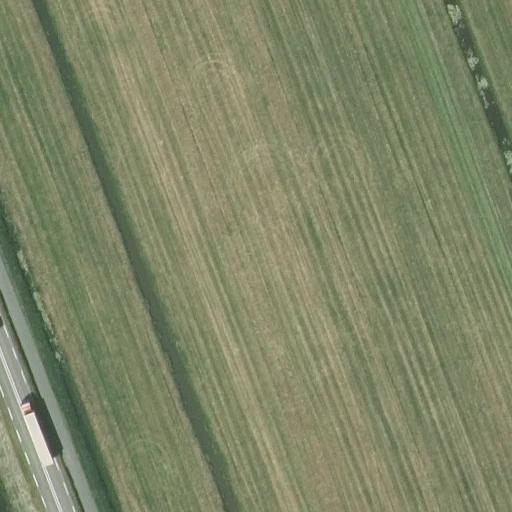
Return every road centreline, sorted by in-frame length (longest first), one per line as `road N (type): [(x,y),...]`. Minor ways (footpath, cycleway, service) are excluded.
road 1 (unclassified): [(90,511),(0,274)]
road 2 (primary): [(59,511),(0,355)]
